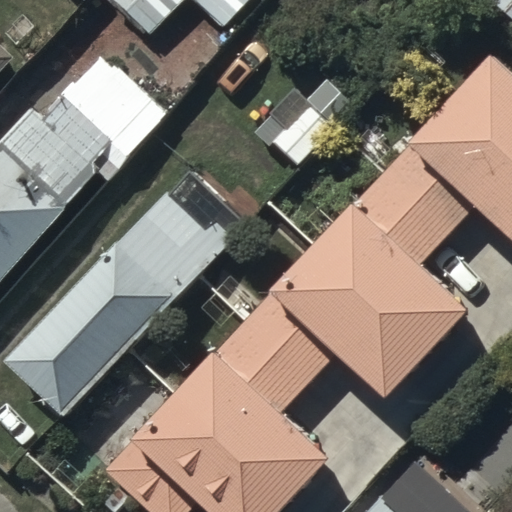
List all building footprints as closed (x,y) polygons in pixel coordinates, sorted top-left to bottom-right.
[(113,0),(111,2),(147,38),(187,0),(194,0),(228,36),(266,0),(113,0)] [(511,42),(489,21),(98,452),(164,511),(168,511),(200,478),(238,511),(244,511),(324,425),(282,388),(339,324),(385,365),(463,278),(418,237),(476,173),(511,205),(511,42)] [(0,46),(10,36),(0,26),(0,46)] [(27,86),(0,114),(0,268),(92,167),(103,176),(174,98),(98,30),(38,96),(27,86)] [(299,78),(254,123),(271,140),(277,134),(300,157),(356,100),(329,73),(311,91),(299,78)] [(186,153),(5,338),(60,391),(241,206),(186,153)] [(413,442),(350,511),(468,511),(479,500),(413,442)]
